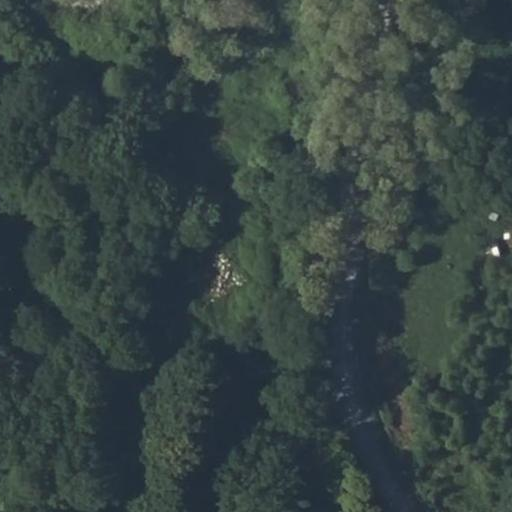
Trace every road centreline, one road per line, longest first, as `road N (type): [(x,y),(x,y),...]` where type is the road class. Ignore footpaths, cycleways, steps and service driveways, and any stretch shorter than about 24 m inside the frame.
road 1 (tertiary): [(406,511),(362,430),(343,310),(376,0)]
road 2 (track): [(311,423),(261,423),(217,451),(206,511)]
road 3 (track): [(350,386),(311,423),(293,455),(281,511)]
